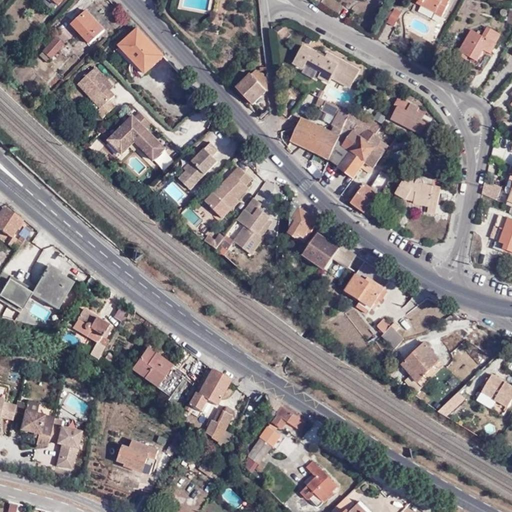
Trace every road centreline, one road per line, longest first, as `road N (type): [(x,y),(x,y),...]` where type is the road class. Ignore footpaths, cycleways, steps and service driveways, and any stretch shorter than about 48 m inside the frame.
road 1 (primary): [(31,196),(181,321),(485,511)]
road 2 (residential): [(445,289),(478,156),(473,130),(456,100),(421,73),(284,0)]
road 3 (secondary): [(445,289),(342,220),(262,139)]
road 4 (secondary): [(262,139),(131,0)]
road 5 (residential): [(262,139),(272,107),(261,0)]
